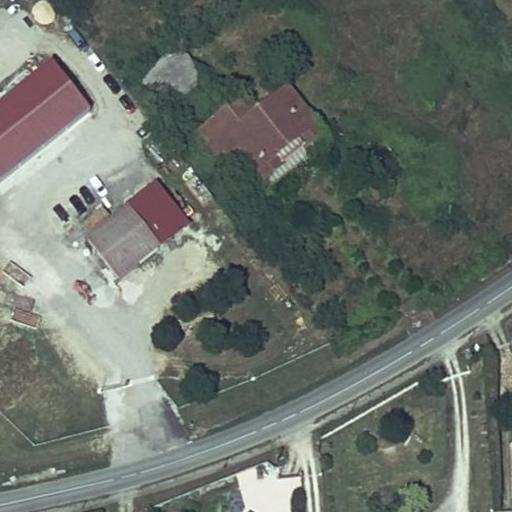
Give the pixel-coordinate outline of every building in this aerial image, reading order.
[(182,46),(140,79),(165,110),(207,78),(182,46)] [(0,184),(93,110),(54,60),(0,102),(0,184)] [(219,87),(175,124),(200,154),(219,139),(241,165),(297,118),(261,76),(230,101),(219,87)] [(105,187),(77,208),(109,246),(135,226),(105,187)] [(109,246),(77,208),(64,219),(94,258),(109,246)] [(78,279),(90,300),(108,290),(97,269),(78,279)]
